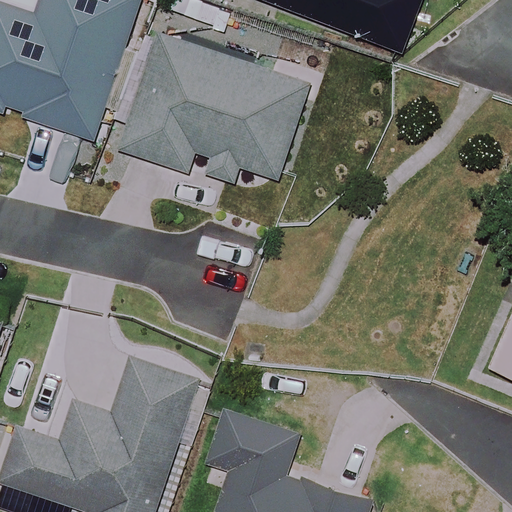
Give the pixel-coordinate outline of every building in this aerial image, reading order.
[(141,0),(40,0),(37,12),(2,0),(0,0),(0,105),(93,138),(141,0)] [(420,0),(271,0),(402,49),(420,0)] [(189,172),(196,152),(216,158),(210,174),(236,183),(241,167),(282,181),(314,85),(165,35),(126,151),(189,172)] [(511,322),(494,363),(511,371),(511,322)] [(158,511),(198,371),(135,354),(118,413),(68,399),(58,433),(18,422),(1,484),(91,509),(90,511),(158,511)] [(298,432),(226,408),(208,463),(233,471),(219,511),(367,511),(371,501),(285,472),(298,432)]
